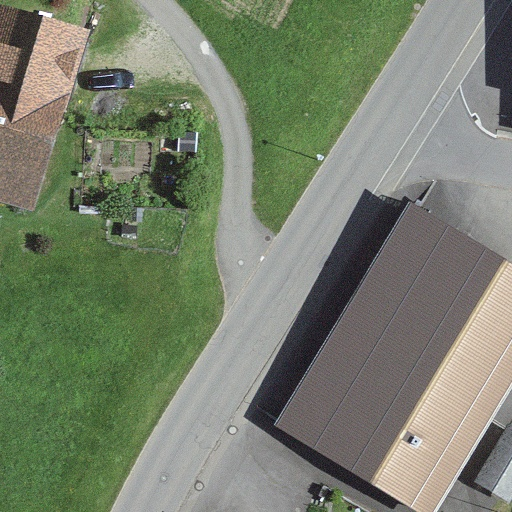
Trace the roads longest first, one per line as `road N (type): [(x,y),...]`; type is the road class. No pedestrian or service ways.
road 1 (tertiary): [(146,511),(385,125)]
road 2 (track): [(154,0),(181,21),(235,150),(243,261),(268,304)]
road 3 (tertiary): [(385,125),(465,0)]
road 4 (residential): [(385,125),(511,173)]
